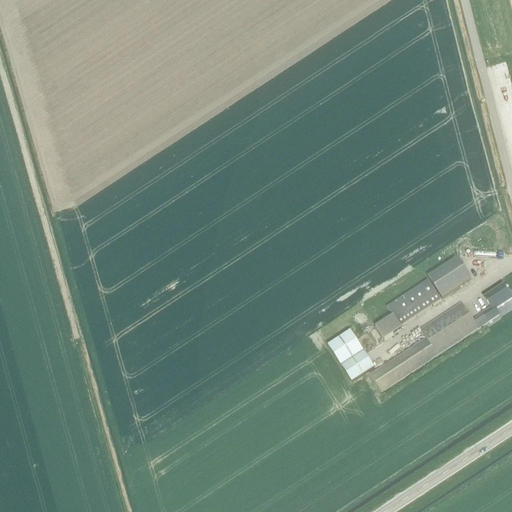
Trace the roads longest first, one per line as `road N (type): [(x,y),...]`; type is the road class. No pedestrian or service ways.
road 1 (unclassified): [(463,0),(511,189)]
road 2 (tertiary): [(384,511),(511,428)]
road 3 (track): [(129,511),(87,368)]
